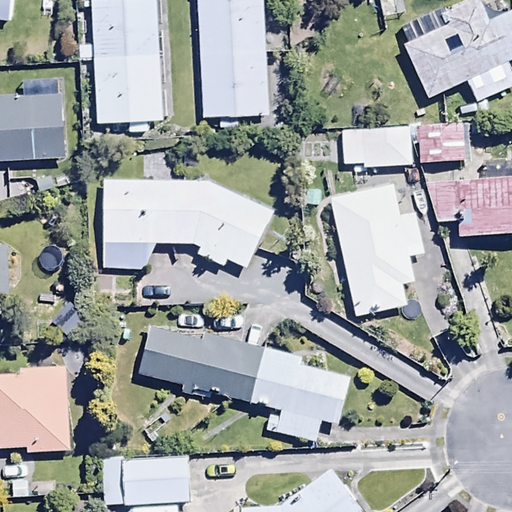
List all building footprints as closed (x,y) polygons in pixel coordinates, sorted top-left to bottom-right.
[(0,0),(0,22),(13,24),(15,0),(0,0)] [(157,0),(91,0),(97,130),(163,127),(157,0)] [(261,0),(196,0),(202,124),(268,121),(261,0)] [(408,48),(403,50),(429,108),(465,92),(472,108),(511,90),(511,80),(508,71),(511,68),(511,16),(511,15),(488,26),(476,0),(473,0),(401,33),(408,48)] [(0,168),(64,165),(60,80),(20,83),(21,103),(0,103),(0,168)] [(410,173),(409,132),(340,135),(341,172),(363,171),(363,175),(410,173)] [(419,133),(419,170),(464,169),(464,133),(419,133)] [(208,186),(103,185),(101,277),(143,277),(155,252),(193,253),(199,256),(197,263),(223,275),(226,268),(246,278),(274,217),(208,186)] [(511,187),(425,187),(437,229),(457,229),(457,244),(511,243),(511,187)] [(393,192),(329,205),(354,326),(407,315),(403,293),(415,290),(410,264),(424,261),(416,219),(400,223),(393,192)] [(9,253),(0,253),(0,302),(12,302),(9,253)] [(280,419),(279,423),(269,420),(264,435),(314,449),(320,428),(337,433),(350,386),(300,372),(302,365),(202,338),(200,347),(150,333),(137,380),(183,393),(181,398),(205,404),(206,398),(280,419)] [(0,456),(27,456),(27,461),(71,460),(70,372),(22,372),(23,382),(0,382),(0,456)] [(132,511),(188,510),(187,462),(103,464),(104,511),(132,511)] [(283,511),(355,511),(332,477),(283,511)]
